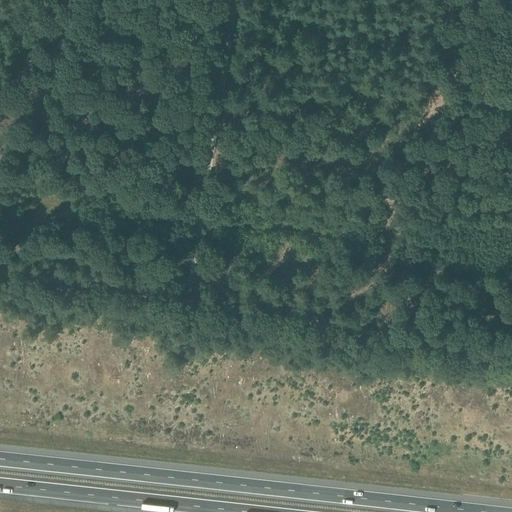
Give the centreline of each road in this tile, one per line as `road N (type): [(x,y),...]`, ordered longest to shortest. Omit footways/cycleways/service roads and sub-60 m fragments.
road 1 (track): [(0,268),(511,355)]
road 2 (motorway): [(484,511),(0,457)]
road 3 (track): [(235,0),(187,299)]
road 4 (motorway): [(0,488),(210,511)]
